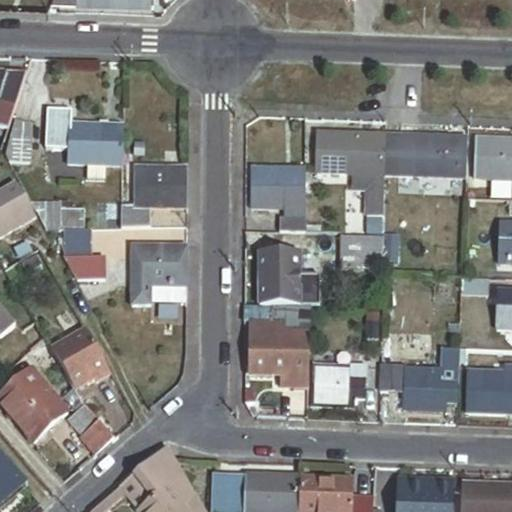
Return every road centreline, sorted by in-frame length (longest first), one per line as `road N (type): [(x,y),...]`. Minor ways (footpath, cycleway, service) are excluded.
road 1 (residential): [(194,420),(214,375),(216,46)]
road 2 (residential): [(511,454),(229,440),(194,420)]
road 3 (residential): [(511,57),(216,46)]
road 4 (residential): [(216,46),(0,39)]
road 5 (residential): [(194,420),(158,429),(62,511)]
